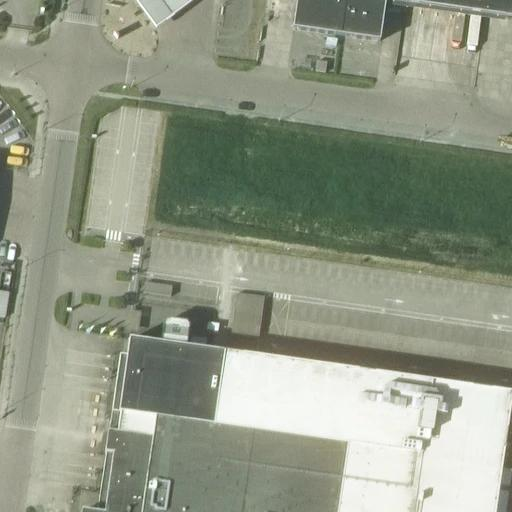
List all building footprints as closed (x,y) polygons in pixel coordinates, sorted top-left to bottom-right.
[(198,0),(131,0),(156,32),(198,0)] [(511,0),(296,0),(292,31),(379,43),(385,4),(511,21),(511,0)] [(316,63),(314,73),(325,75),(326,64),(316,63)] [(259,332),(260,296),(233,295),(232,331),(259,332)] [(494,511),(500,474),(511,475),(511,427),(507,426),(511,397),(224,355),(185,350),(188,329),(185,325),(167,322),(163,325),(160,346),(128,342),(118,415),(115,436),(107,435),(104,456),(112,457),(103,511),(494,511)]
